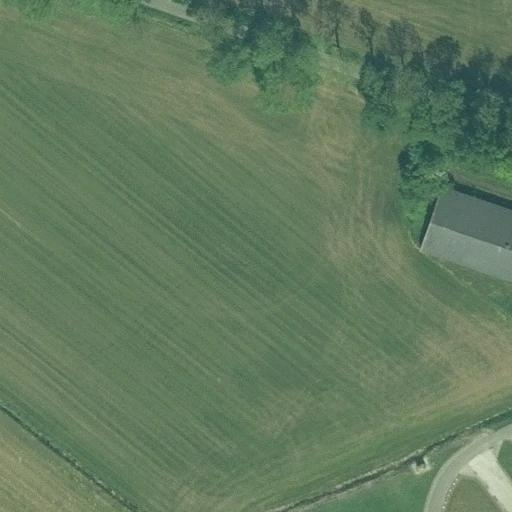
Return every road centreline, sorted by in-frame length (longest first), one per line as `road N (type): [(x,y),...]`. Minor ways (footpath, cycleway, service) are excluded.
road 1 (unclassified): [(511,123),(151,0)]
road 2 (unclassified): [(430,511),(467,451),(511,427)]
